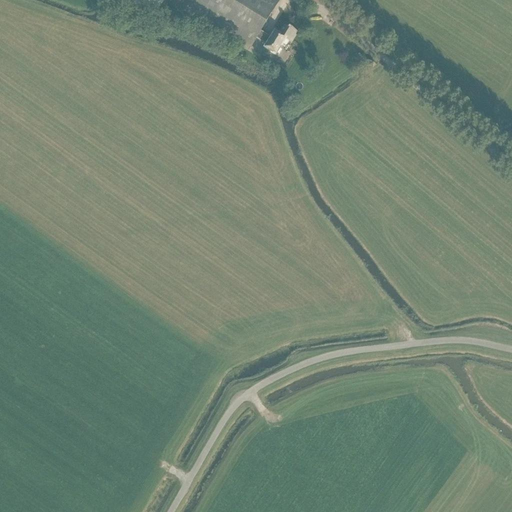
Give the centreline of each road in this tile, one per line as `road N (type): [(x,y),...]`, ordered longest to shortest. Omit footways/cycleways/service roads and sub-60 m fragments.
road 1 (unclassified): [(171,511),(237,403),(289,371),(345,352),(418,343),(464,340),(511,350)]
road 2 (unclassified): [(511,168),(331,14),(295,0)]
